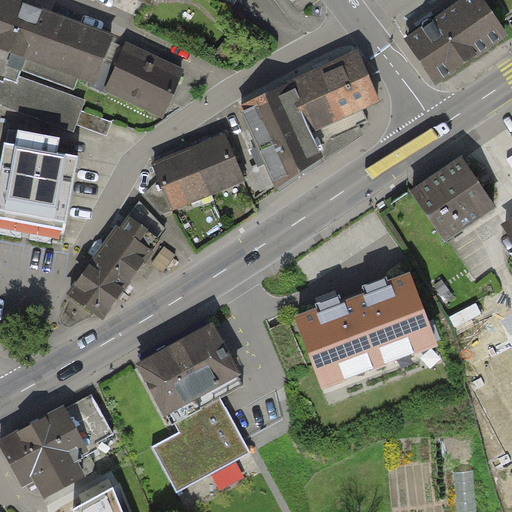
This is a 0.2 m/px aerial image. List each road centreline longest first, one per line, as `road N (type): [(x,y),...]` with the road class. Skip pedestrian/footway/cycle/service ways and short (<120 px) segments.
road 1 (primary): [(437,128),(256,251),(4,402)]
road 2 (residential): [(359,23),(162,135),(136,161),(82,252)]
road 3 (residential): [(359,23),(437,128)]
